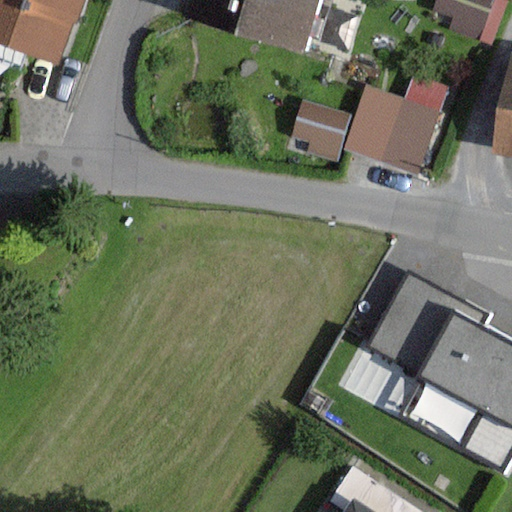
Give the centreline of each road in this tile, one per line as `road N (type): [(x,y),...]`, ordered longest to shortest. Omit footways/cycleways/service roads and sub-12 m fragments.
road 1 (residential): [(106,165),(511,229)]
road 2 (residential): [(106,165),(149,0)]
